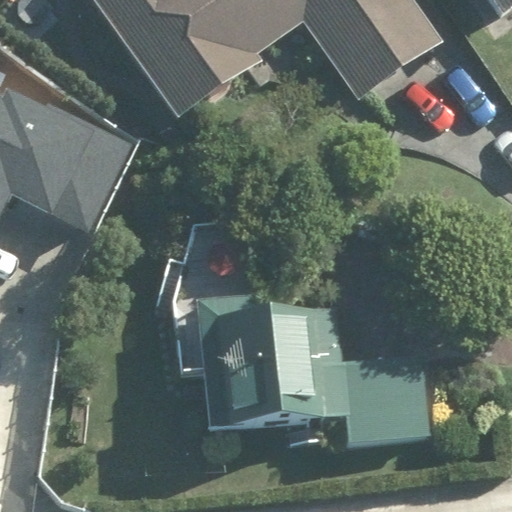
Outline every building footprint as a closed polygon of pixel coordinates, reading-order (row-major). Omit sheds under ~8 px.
[(72,0),(169,137),(301,44),(352,115),(438,54),(399,0),(72,0)] [(511,0),(457,0),(485,40),(511,21),(511,0)] [(147,147),(0,97),(0,224),(97,239),(147,147)] [(296,321),(189,330),(200,444),(306,434),(296,321)] [(422,362),(339,363),(341,459),(424,458),(422,362)]
